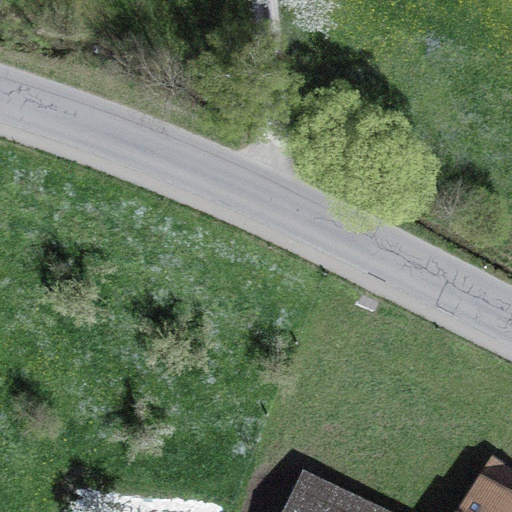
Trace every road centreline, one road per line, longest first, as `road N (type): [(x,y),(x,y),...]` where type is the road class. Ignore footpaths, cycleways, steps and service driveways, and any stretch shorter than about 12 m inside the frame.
road 1 (tertiary): [(511,320),(84,120),(0,93)]
road 2 (track): [(266,0),(266,204)]
